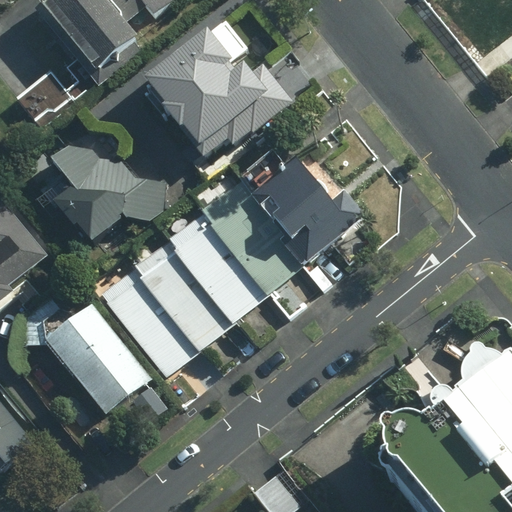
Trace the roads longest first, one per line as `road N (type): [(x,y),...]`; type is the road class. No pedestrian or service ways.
road 1 (residential): [(511,211),(142,511)]
road 2 (residential): [(338,0),(511,211)]
